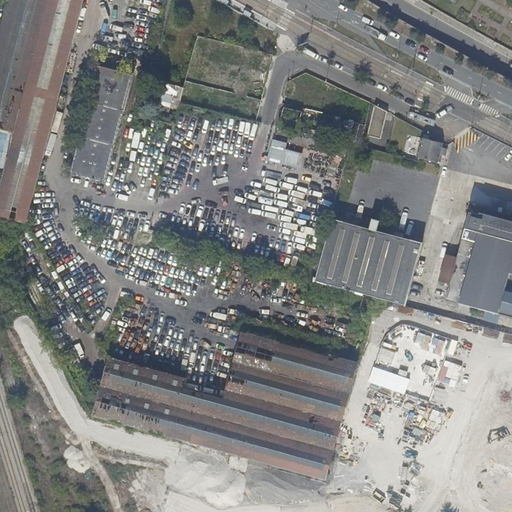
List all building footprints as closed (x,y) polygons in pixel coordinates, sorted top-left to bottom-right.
[(0,128),(17,133),(0,196),(0,215),(26,223),(83,0),(8,0),(0,35),(0,128)] [(201,61),(203,54),(205,47),(205,46),(211,47),(213,40),(197,36),(197,39),(192,59),(201,61)] [(244,66),(243,71),(254,74),(256,69),(264,70),(267,58),(251,54),(248,66),(244,66)] [(226,61),(214,58),(212,64),(224,67),(226,61)] [(248,95),(254,74),(243,71),(230,68),(225,90),(248,95)] [(93,178),(92,182),(94,182),(95,179),(105,181),(133,75),(115,71),(114,73),(98,69),(71,173),(93,178)] [(165,89),(160,108),(170,111),(171,104),(173,97),(181,99),(184,87),(158,80),(156,87),(165,89)] [(306,105),(305,109),(321,113),(323,105),(324,99),(308,95),(309,89),(295,85),(291,101),(306,105)] [(216,93),(212,110),(218,112),(222,95),(216,93)] [(248,119),(252,102),(222,95),(218,112),(228,114),(248,119)] [(173,97),(171,104),(179,106),(180,102),(181,99),(173,97)] [(387,112),(374,105),(367,136),(381,139),(387,112)] [(283,107),(279,125),(297,130),(299,124),(301,124),(302,121),(299,120),(302,112),(283,107)] [(174,114),(169,113),(167,112),(165,121),(175,124),(177,113),(175,112),(174,114)] [(343,127),(344,127),(345,121),(332,119),(331,124),(343,127)] [(353,129),(348,128),(347,131),(345,141),(360,144),(364,125),(355,123),(353,129)] [(437,162),(439,153),(441,147),(442,143),(421,138),(417,157),(437,162)] [(511,222),(470,211),(457,258),(450,283),(445,282),(444,286),(449,288),(446,299),(459,303),(457,310),(470,314),(472,307),(485,310),(499,314),(511,317),(511,222)] [(370,228),(331,217),(314,280),(374,298),(377,298),(384,300),(401,237),(401,236),(377,230),(380,220),(372,218),(370,228)] [(423,242),(401,237),(384,300),(406,306),(423,242)] [(450,283),(457,258),(446,255),(438,285),(444,286),(445,282),(450,283)] [(116,337),(94,416),(181,440),(325,480),(358,361),(340,356),(350,315),(214,278),(211,289),(229,294),(220,324),(126,299),(121,319),(101,314),(96,332),(116,337)] [(368,320),(374,298),(314,280),(310,279),(310,280),(361,295),(355,316),(368,320)] [(499,314),(485,310),(483,318),(497,322),(499,314)] [(186,447),(180,468),(222,481),(229,460),(186,447)]
